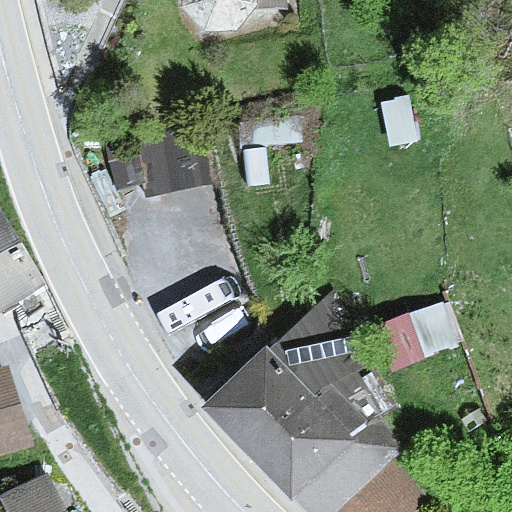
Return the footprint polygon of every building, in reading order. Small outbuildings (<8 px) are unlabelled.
[(266,0),(167,0),(168,9),(267,3),(266,0)] [(189,133),(135,143),(147,203),(201,193),(189,133)] [(0,317),(41,293),(0,224),(0,317)] [(211,406),(318,511),(330,511),(385,457),(395,447),(348,370),(370,357),(335,295),(211,406)] [(454,306),(375,332),(390,374),(468,347),(454,306)] [(2,374),(0,373),(0,462),(17,460),(2,374)] [(416,511),(430,497),(385,457),(330,511),(416,511)] [(57,511),(47,484),(0,500),(0,505),(2,511),(57,511)]
